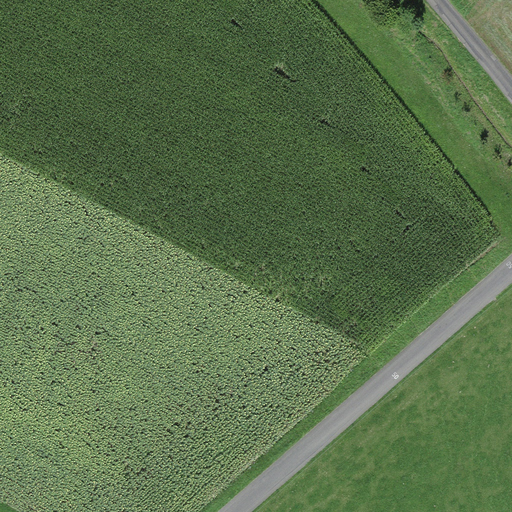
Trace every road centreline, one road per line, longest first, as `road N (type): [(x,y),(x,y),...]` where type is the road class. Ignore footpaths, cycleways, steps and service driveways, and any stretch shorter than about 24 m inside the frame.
road 1 (track): [(185,511),(511,237),(511,199),(333,0)]
road 2 (unclassified): [(511,265),(239,511)]
road 3 (unclassified): [(426,0),(511,98)]
